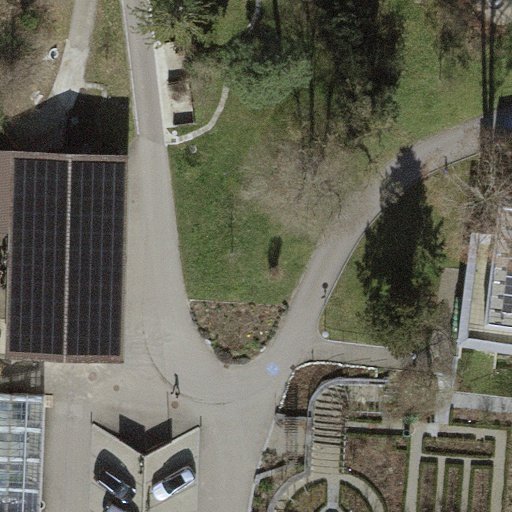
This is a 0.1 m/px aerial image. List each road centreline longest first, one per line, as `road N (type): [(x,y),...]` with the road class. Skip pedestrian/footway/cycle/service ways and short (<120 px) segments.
road 1 (residential): [(142,0),(161,167),(159,299),(172,346),(207,380),(249,389),(293,349),(338,249),(387,182),(511,127)]
road 2 (trunk): [(164,0),(0,175)]
